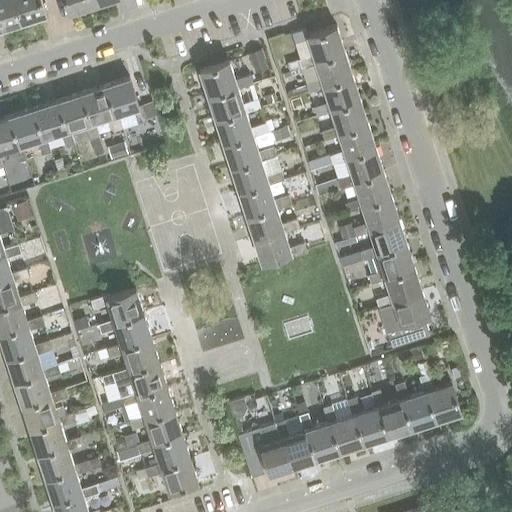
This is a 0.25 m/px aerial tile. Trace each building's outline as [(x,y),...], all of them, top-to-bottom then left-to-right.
[(0,0),(0,27),(20,21),(13,0),(0,0)] [(13,0),(20,21),(45,13),(40,0),(13,0)] [(94,4),(92,0),(64,0),(69,12),(94,4)] [(306,34),(313,54),(315,59),(344,49),(336,25),(306,34)] [(268,67),(262,48),(249,52),(255,71),(268,67)] [(315,59),(313,54),(298,58),(301,67),(316,63),(321,78),(322,83),(352,73),(344,49),(315,59)] [(250,74),(235,79),(229,59),(199,69),(207,94),(236,84),(237,87),(253,82),(250,74)] [(322,83),(321,78),(306,82),(307,84),(309,91),(323,87),(328,102),(330,107),(359,97),(352,73),(322,83)] [(129,76),(104,84),(114,114),(117,113),(133,108),(138,122),(146,119),(146,118),(141,104),(138,105),(129,76)] [(90,122),(93,120),(108,116),(113,130),(122,127),(117,113),(114,114),(104,84),(80,92),(90,122)] [(244,108),(245,112),(261,107),(258,98),(243,103),(237,87),(236,84),(207,94),(215,117),(244,108)] [(288,98),(309,91),(307,84),(290,89),(286,93),(288,98)] [(66,129),(70,128),(84,123),(89,137),(98,135),(93,120),(90,122),(80,92),(56,100),(66,129)] [(264,96),(267,104),(277,101),(274,93),(264,96)] [(331,110),(336,126),(338,131),(367,121),(359,97),(330,107),(328,102),(314,106),(317,115),(331,110)] [(42,137),(47,135),(60,131),(65,145),(74,142),(70,128),(66,129),(56,100),(32,107),(42,137)] [(158,114),(153,100),(141,104),(146,118),(158,114)] [(32,107),(8,115),(18,145),(22,144),(37,139),(41,152),(51,149),(47,135),(42,137),(32,107)] [(244,108),(215,117),(222,141),(252,132),(253,135),(268,130),(265,122),(250,127),(245,112),(244,108)] [(26,157),(22,144),(18,145),(8,115),(0,117),(0,150),(12,147),(17,161),(26,157)] [(345,155),(375,145),(367,121),(338,131),(336,126),(322,130),(325,139),(339,135),(344,150),(345,155)] [(285,136),(282,127),(272,130),(275,139),(285,136)] [(258,151),(253,135),(252,132),(222,141),(230,165),(260,156),(261,160),(276,155),(273,146),(258,151)] [(128,152),(124,140),(108,145),(111,157),(128,152)] [(353,179),(383,169),(375,145),(345,155),(344,150),(330,155),(332,162),(332,163),(346,159),(351,174),(353,179)] [(308,160),(311,169),(332,162),(330,155),(329,153),(308,160)] [(266,175),(261,160),(260,156),(230,165),(238,189),(267,180),(268,184),(284,179),(281,171),(266,175)] [(361,203),(390,193),(383,169),(353,179),(351,174),(337,179),(340,188),(355,183),(360,198),(361,203)] [(316,186),(319,195),(340,188),(337,179),(316,186)] [(267,180),(238,189),(246,213),(275,204),(276,208),(292,203),(289,194),(273,199),(268,184),(267,180)] [(369,227),(398,217),(390,193),(361,203),(360,198),(345,203),(348,212),(362,207),(367,222),(369,227)] [(31,214),(31,212),(31,211),(27,199),(12,204),(17,219),(31,214)] [(275,204),(246,213),(253,237),(282,228),(283,232),(299,227),(297,219),(281,224),(276,208),(275,204)] [(0,251),(5,250),(4,247),(0,235),(0,231),(13,228),(6,206),(0,207),(0,251)] [(370,231),(375,246),(376,251),(406,241),(398,217),(369,227),(367,222),(353,227),(356,236),(370,231)] [(340,227),(343,238),(354,235),(351,224),(340,227)] [(282,228),(253,237),(261,262),(289,253),(291,256),(307,251),(304,242),(288,247),(283,232),(282,228)] [(334,241),(336,248),(347,245),(345,238),(343,238),(334,241)] [(377,255),(383,270),(384,275),(414,265),(406,241),(376,251),(375,246),(360,250),(363,259),(377,255)] [(0,278),(12,274),(11,271),(7,256),(21,252),(18,242),(4,247),(5,250),(0,251),(0,278)] [(385,279),(390,293),(392,299),(421,289),(414,265),(384,275),(383,270),(368,274),(371,283),(385,279)] [(0,305),(20,298),(19,295),(14,280),(29,275),(26,266),(11,271),(12,274),(0,278),(0,305)] [(113,321),(143,312),(135,287),(107,297),(106,294),(90,299),(93,307),(107,302),(112,317),(113,321)] [(392,299),(390,293),(375,298),(378,307),(383,305),(388,321),(383,322),(386,331),(402,326),(401,323),(429,314),(421,289),(392,299)] [(34,291),(19,295),(20,298),(0,305),(0,332),(28,322),(28,319),(22,305),(37,300),(34,291)] [(113,321),(112,317),(97,322),(100,331),(115,326),(120,341),(121,345),(150,335),(143,312),(113,321)] [(36,346),(35,343),(30,328),(45,323),(42,315),(28,319),(28,322),(0,332),(0,338),(6,357),(36,346)] [(73,320),(77,330),(89,326),(86,316),(73,320)] [(121,345),(120,341),(105,346),(108,355),(123,350),(128,365),(129,369),(158,359),(150,335),(121,345)] [(44,370),(43,367),(38,352),(52,348),(50,339),(35,343),(36,346),(6,357),(14,381),(44,370)] [(371,339),(366,340),(366,341),(370,354),(391,348),(391,347),(388,339),(386,340),(371,339)] [(412,349),(414,359),(422,356),(420,347),(412,349)] [(129,369),(128,365),(112,370),(113,371),(115,379),(130,374),(135,389),(137,394),(166,384),(158,359),(129,369)] [(50,394),(49,391),(45,377),(60,372),(56,362),(43,367),(44,370),(14,381),(21,405),(50,394)] [(115,379),(113,371),(102,375),(105,383),(115,379)] [(427,389),(432,387),(427,373),(418,375),(423,390),(408,395),(403,397),(412,426),(436,419),(427,389)] [(403,397),(408,395),(403,380),(394,383),(399,398),(384,403),(379,404),(388,434),(412,426),(403,397)] [(460,411),(451,381),(432,387),(427,389),(436,419),(460,411)] [(137,394),(135,389),(121,394),(123,403),(138,398),(143,414),(144,418),(174,408),(166,384),(137,394)] [(64,386),(49,391),(50,394),(21,405),(29,429),(58,418),(57,415),(52,400),(67,396),(64,386)] [(364,442),(388,434),(379,404),(384,403),(379,388),(370,391),(375,406),(360,411),(355,412),(364,442)] [(355,412),(360,411),(355,395),(346,398),(351,413),(336,418),(331,420),(340,449),(364,442),(355,412)] [(109,399),(99,402),(102,411),(112,408),(109,399)] [(306,411),(303,402),(295,405),(298,413),(306,411)] [(331,420),(336,418),(331,403),(322,406),(327,421),(311,426),(307,427),(316,457),(340,449),(331,420)] [(146,423),(151,438),(152,442),(182,432),(174,408),(144,418),(143,414),(128,419),(131,427),(146,423)] [(66,442),(65,439),(60,424),(75,419),(72,410),(57,415),(58,418),(29,429),(37,453),(66,442)] [(307,427),(311,426),(307,411),(298,414),(283,419),(288,434),(283,435),(292,465),(316,457),(307,427)] [(272,415),(274,422),(283,419),(281,413),(272,415)] [(274,422),(259,426),(238,433),(245,456),(260,452),(267,473),(292,465),(283,435),(288,434),(283,419),(274,422)] [(127,445),(136,442),(140,441),(136,431),(123,435),(127,445)] [(154,447),(159,461),(160,465),(189,456),(182,432),(152,442),(151,438),(140,441),(136,442),(139,452),(154,447)] [(73,466),(72,463),(68,448),(82,444),(79,435),(65,439),(66,442),(37,453),(45,477),(73,466)] [(125,445),(124,440),(119,438),(113,439),(117,448),(125,445)] [(116,450),(119,460),(128,457),(125,447),(116,450)] [(143,467),(147,476),(162,471),(168,490),(197,481),(189,456),(160,465),(159,461),(143,467)] [(82,490),(80,488),(75,472),(90,467),(88,459),(87,458),(72,463),(73,466),(45,477),(52,501),(82,490)] [(119,485),(116,476),(96,483),(98,491),(119,485)] [(98,491),(96,483),(80,488),(82,490),(52,501),(56,511),(88,511),(84,496),(98,491)] [(454,511),(450,498),(406,511),(454,511)]
